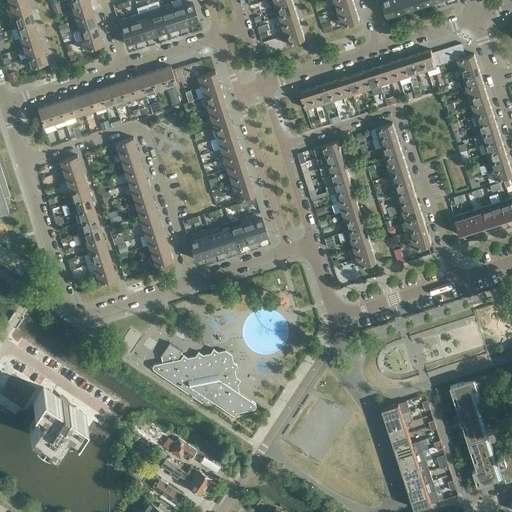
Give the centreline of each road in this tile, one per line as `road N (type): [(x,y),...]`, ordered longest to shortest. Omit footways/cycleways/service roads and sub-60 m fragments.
road 1 (unclassified): [(457,281),(400,107),(282,145)]
road 2 (unclassified): [(192,281),(143,123),(25,160)]
road 3 (unclassified): [(25,160),(78,312),(192,281)]
road 4 (unclassified): [(222,511),(332,342),(337,318)]
road 5 (unclassified): [(236,93),(289,250)]
road 6 (unknown): [(75,145),(126,301)]
road 7 (unclassified): [(337,318),(457,281)]
road 8 (unclassified): [(264,86),(383,47)]
road 9 (unclassified): [(7,105),(123,64)]
